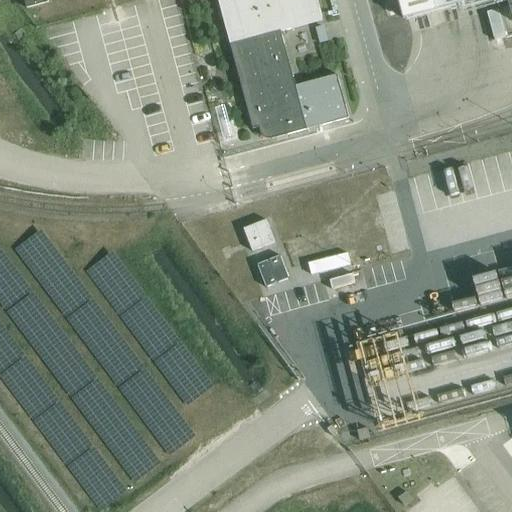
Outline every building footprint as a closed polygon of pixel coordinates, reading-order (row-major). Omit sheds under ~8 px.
[(266,139),(269,139),(348,118),(336,74),(295,85),(280,31),(322,20),(316,0),(217,0),(252,129),(258,127),(260,133),(261,134),(261,136),(263,137),(264,138),(265,138),(266,139)] [(416,0),(419,13),(485,0),(416,0)] [(511,0),(507,0),(501,1),(507,32),(511,31),(511,0)] [(487,12),(493,36),(504,33),(498,9),(487,12)] [(243,228),(252,251),(274,242),(266,219),(243,228)] [(257,264),(266,287),(289,278),(280,255),(257,264)] [(397,261),(396,271),(417,271),(417,261),(397,261)] [(391,336),(364,344),(367,355),(394,347),(391,336)] [(359,440),(369,438),(367,427),(357,430),(359,440)] [(404,506),(412,500),(406,491),(398,497),(404,506)]
